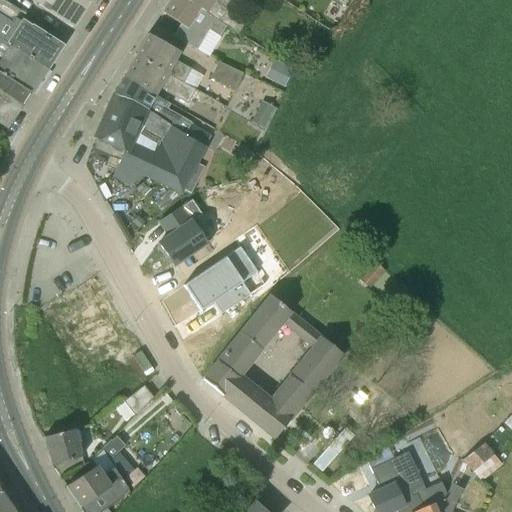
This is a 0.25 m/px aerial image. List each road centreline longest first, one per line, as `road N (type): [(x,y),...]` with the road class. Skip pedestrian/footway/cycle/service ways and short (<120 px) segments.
road 1 (residential): [(319,511),(183,386),(83,203),(27,162)]
road 2 (tertiary): [(27,162),(130,0)]
